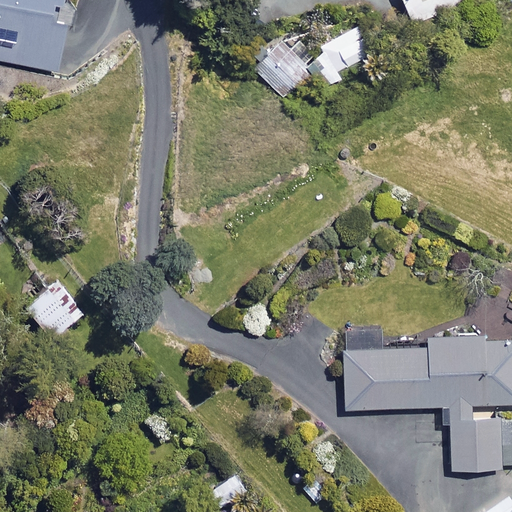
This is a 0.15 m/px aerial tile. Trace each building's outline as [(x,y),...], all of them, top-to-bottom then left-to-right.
[(55,0),(0,0),(0,57),(54,68),(66,10),(54,8),(55,0)] [(476,0),(401,0),(414,27),(476,0)] [(287,101),(309,80),(319,82),(373,55),(358,24),(320,43),(326,54),(315,60),(306,60),(279,33),(249,63),(287,101)] [(83,307),(57,274),(25,299),(51,332),(83,307)] [(511,335),(378,338),(378,333),(340,334),(342,406),(447,404),(448,466),(511,465),(511,413),(466,414),(466,401),(511,400),(511,335)] [(247,486),(233,467),(207,486),(221,505),(247,486)] [(511,511),(511,506),(501,491),(471,511),(511,511)]
